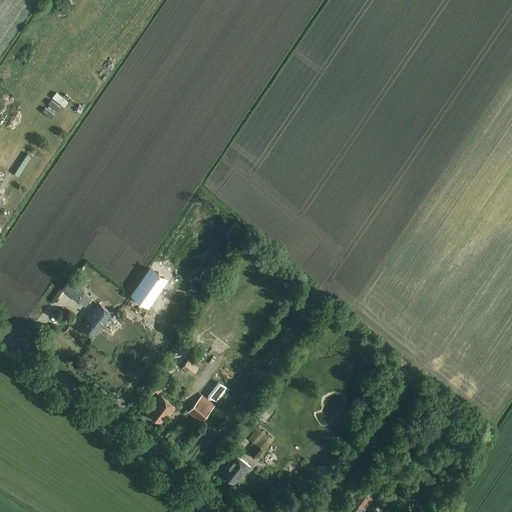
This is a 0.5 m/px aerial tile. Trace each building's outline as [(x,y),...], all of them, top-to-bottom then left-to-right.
[(143,289),(148,293),(162,273),(157,269),(154,268),(153,267),(140,287),(141,288),(143,289)] [(74,274),(62,290),(78,303),(85,295),(77,288),(83,281),(74,274)] [(50,296),(57,302),(65,294),(58,287),(50,296)] [(88,318),(80,327),(93,337),(100,328),(101,329),(112,314),(98,303),(87,317),(88,318)] [(125,341),(119,351),(126,355),(132,345),(125,341)] [(181,367),(192,375),(198,367),(188,359),(181,367)] [(215,368),(223,372),(227,365),(219,361),(215,368)] [(171,378),(162,371),(150,387),(159,394),(171,378)] [(224,387),(216,381),(214,382),(207,377),(200,386),(216,398),(224,387)] [(352,387),(358,382),(353,377),(347,382),(352,387)] [(156,405),(149,413),(161,423),(168,415),(169,416),(176,408),(160,395),(154,404),(156,405)] [(215,406),(202,395),(188,412),(201,423),(215,406)] [(250,455),(258,460),(274,440),(266,434),(250,455)] [(221,474),(234,484),(242,474),(244,476),(251,467),(234,454),(227,462),(229,464),(221,474)] [(342,511),(365,511),(378,496),(364,485),(342,511)]
